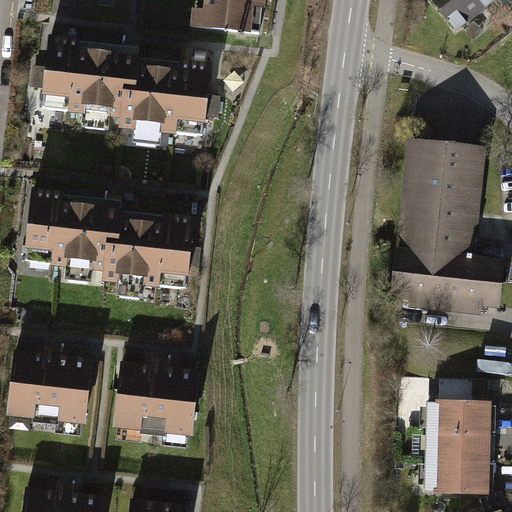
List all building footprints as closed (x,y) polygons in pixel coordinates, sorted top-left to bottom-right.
[(189,0),(186,31),(229,36),(255,39),(260,0),(189,0)] [(428,0),(457,36),(503,0),(428,0)] [(53,40),(48,108),(134,115),(132,131),(210,137),(216,70),(138,64),(140,48),(53,40)] [(488,152),(409,142),(392,309),(483,318),(484,310),(502,312),(507,262),(477,259),(488,152)] [(119,201),(34,193),(27,269),(111,278),(110,294),(189,301),(196,225),(117,218),(119,201)] [(19,362),(12,438),(96,446),(104,370),(19,362)] [(125,371),(117,447),(202,456),(209,379),(125,371)] [(426,405),(425,499),(491,499),(494,406),(426,405)] [(30,497),(28,511),(113,511),(115,505),(30,497)]
